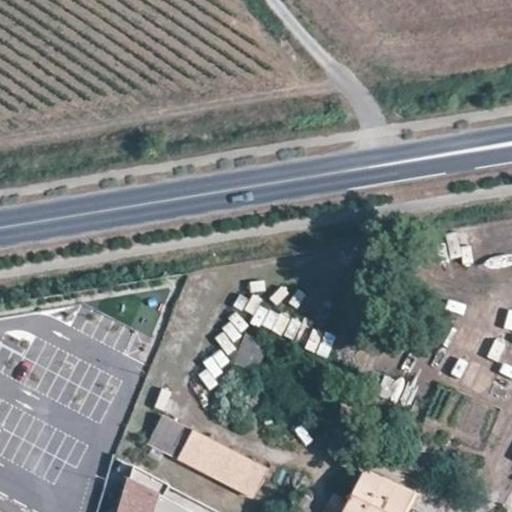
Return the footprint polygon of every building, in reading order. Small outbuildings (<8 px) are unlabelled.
[(291,340),(298,324),(280,316),(273,331),(291,340)] [(245,338),(236,362),(257,369),(266,345),(245,338)] [(511,382),(483,371),(474,391),(506,404),(511,388),(511,382)] [(198,469),(213,442),(165,417),(151,445),(198,469)] [(269,472),(213,442),(198,469),(255,499),(269,472)] [(176,487),(136,466),(121,511),(188,511),(169,501),(176,487)] [(398,492),(399,491),(367,475),(347,511),(408,511),(410,509),(394,501),(398,492)] [(414,499),(399,491),(398,492),(394,501),(410,509),(415,500),(414,499)]
